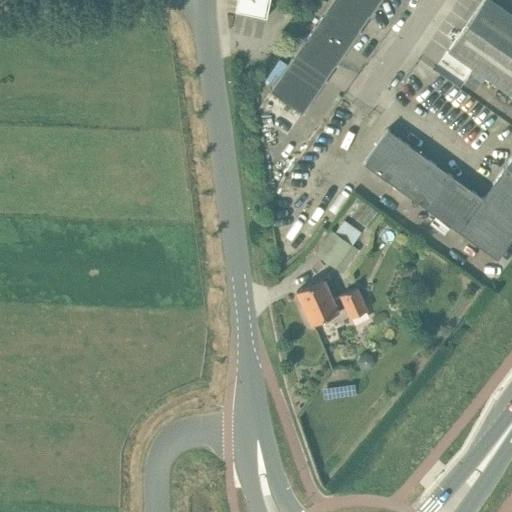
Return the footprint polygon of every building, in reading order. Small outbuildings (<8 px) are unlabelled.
[(236,0),(235,11),(266,17),(269,0),(236,0)] [(302,113),(335,65),(380,0),(331,0),(269,90),(302,113)] [(511,15),(502,8),(490,0),(482,0),(467,22),(447,50),(511,95),(511,15)] [(389,129),(387,128),(363,162),(497,258),(511,236),(511,154),(482,197),(389,130),(389,129)] [(316,254),(335,268),(351,245),(332,231),(316,254)] [(323,279),(314,282),(296,291),(311,324),(338,311),(337,311),(345,307),(350,317),(366,310),(356,287),(332,298),(323,279)]
